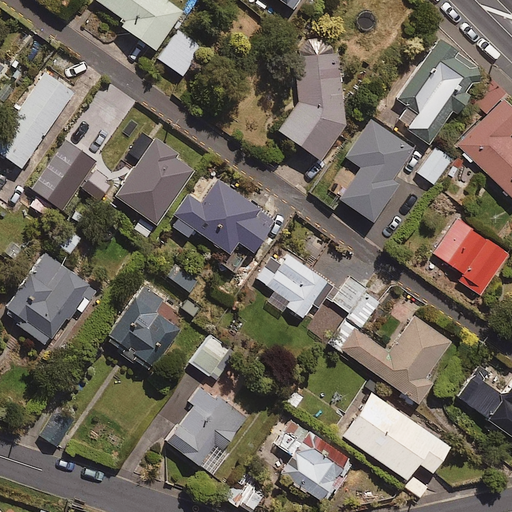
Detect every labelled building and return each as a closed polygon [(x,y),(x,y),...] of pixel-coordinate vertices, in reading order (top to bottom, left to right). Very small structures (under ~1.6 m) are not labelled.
[(178,9),(165,0),(95,0),(119,17),(116,22),(151,47),(178,9)] [(201,47),(176,29),(156,57),(179,74),(201,47)] [(395,120),(425,142),(449,108),(455,112),(469,94),(463,89),(478,68),(436,37),(393,96),(406,105),(395,120)] [(338,52),(293,54),(296,99),(275,129),(314,157),(340,123),(338,52)] [(72,90),(44,71),(18,107),(14,104),(0,123),(0,153),(17,166),(72,90)] [(511,128),(511,108),(501,98),(456,144),(511,198),(511,140),(506,135),(511,128)] [(410,146),(369,118),(343,156),(360,168),(339,199),(369,219),(395,182),(389,177),(410,146)] [(192,166),(152,137),(111,193),(151,222),(192,166)] [(449,157),(434,146),(415,171),(431,183),(449,157)] [(76,188),(48,167),(33,189),(60,209),(76,188)] [(21,184),(2,171),(0,174),(0,197),(7,203),(21,184)] [(171,213),(226,253),(235,241),(247,250),(271,218),(216,178),(199,202),(186,192),(171,213)] [(505,252),(456,217),(431,252),(460,272),(456,278),(476,293),(505,252)] [(118,232),(104,222),(92,239),(105,249),(118,232)] [(76,237),(64,228),(54,243),(66,252),(76,237)] [(331,284),(277,246),(254,277),(286,300),(283,305),(299,317),(310,302),(315,306),(331,284)] [(94,290),(43,251),(0,308),(0,311),(49,349),(71,321),(66,317),(73,306),(79,310),(94,290)] [(195,279),(174,265),(166,276),(187,291),(195,279)] [(160,300),(141,285),(102,337),(145,370),(176,329),(152,310),(160,300)] [(376,301),(363,291),(343,318),(357,328),(376,301)] [(448,338),(411,313),(386,350),(343,321),(329,342),(415,400),(428,380),(422,376),(448,338)] [(227,349),(207,335),(188,361),(213,379),(226,362),(227,349)] [(511,372),(486,353),(455,395),(511,437),(511,372)] [(301,394),(288,385),(278,399),(291,408),(301,394)] [(243,415),(203,387),(164,441),(210,473),(225,452),(220,447),(243,415)] [(445,445),(368,390),(338,432),(402,477),(414,460),(427,470),(445,445)] [(72,414),(49,404),(35,436),(59,446),(72,414)] [(352,459),(288,415),(258,458),(322,502),(352,459)] [(250,511),(268,484),(241,466),(222,497),(245,511),(250,511)]
